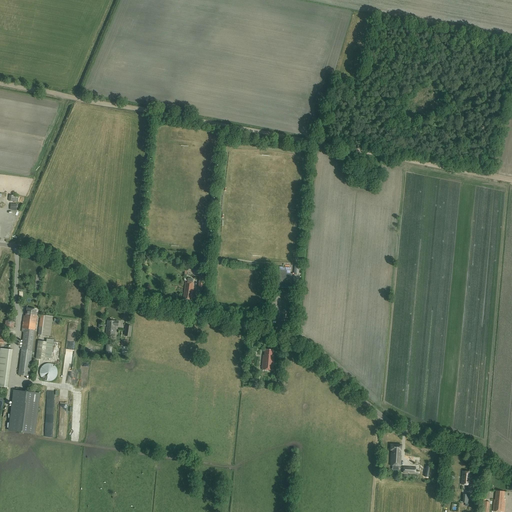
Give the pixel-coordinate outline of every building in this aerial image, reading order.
[(203,288),(204,276),(203,276),(204,265),(186,263),(184,274),(183,279),(186,279),(187,274),(188,266),(201,267),(201,276),(199,276),(198,287),(203,288)] [(287,271),(279,270),(275,270),(275,272),(275,275),(273,275),(272,287),(290,288),(291,274),(286,273),(287,271)] [(194,283),(186,282),(183,299),(191,300),(194,283)] [(37,312),(36,312),(36,309),(27,308),(26,316),(24,316),(22,332),(24,332),(18,375),(29,376),(37,312)] [(45,336),(48,316),(40,315),(39,326),(38,337),(40,337),(40,335),(45,336)] [(118,322),(115,321),(107,321),(107,328),(106,328),(106,335),(115,336),(116,326),(118,326),(118,322)] [(51,359),(54,340),(47,339),(46,342),(38,341),(36,359),(44,360),(45,358),(51,359)] [(0,386),(8,388),(13,350),(0,348),(0,350),(0,386)] [(262,358),(262,370),(273,370),(274,356),(273,356),(273,350),(265,350),(264,358),(262,358)] [(57,375),(57,371),(56,367),(54,365),(50,363),(47,363),(46,364),(42,366),(40,369),(40,373),(41,377),(43,380),(47,381),(52,381),(55,378),(57,375)] [(34,436),(39,394),(14,391),(9,433),(34,436)] [(391,445),(390,450),(391,450),(390,466),(400,466),(401,445),(391,445)] [(471,485),(472,472),(463,471),(462,485),(471,485)] [(504,500),(505,497),(504,497),(505,492),(496,491),(496,500),(494,500),(493,511),(502,511),(504,511),(505,500),(504,500)]
